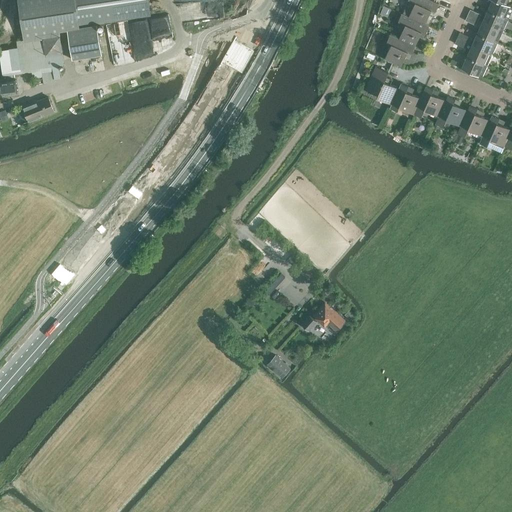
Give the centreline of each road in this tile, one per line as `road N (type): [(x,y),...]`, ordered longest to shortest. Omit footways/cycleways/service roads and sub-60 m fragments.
road 1 (primary): [(293,0),(185,180),(0,393)]
road 2 (track): [(0,479),(233,221)]
road 3 (residential): [(511,99),(434,63),(462,0)]
road 4 (track): [(123,252),(52,194),(0,182)]
road 5 (track): [(233,221),(317,109)]
